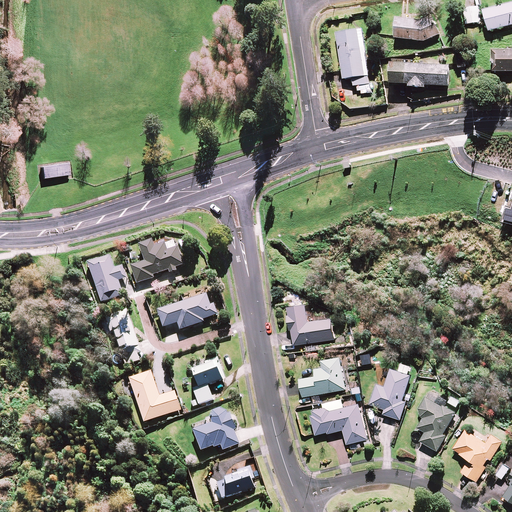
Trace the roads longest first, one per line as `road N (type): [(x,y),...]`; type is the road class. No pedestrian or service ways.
road 1 (residential): [(225,181),(274,431),(296,499)]
road 2 (secondary): [(225,181),(63,229),(0,234)]
road 3 (residential): [(469,511),(400,476),(354,480),(296,499)]
road 4 (residential): [(296,0),(317,144)]
road 5 (secondary): [(455,120),(317,144)]
